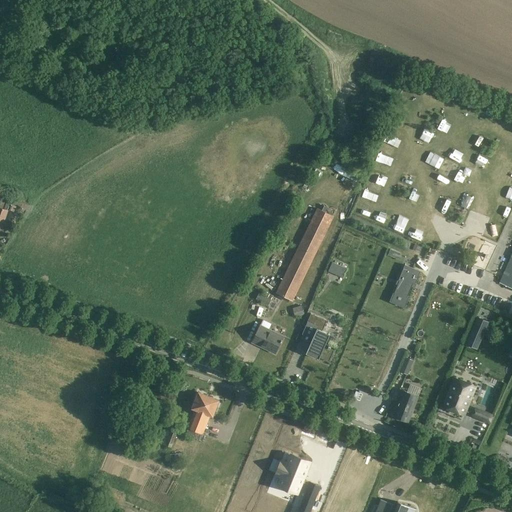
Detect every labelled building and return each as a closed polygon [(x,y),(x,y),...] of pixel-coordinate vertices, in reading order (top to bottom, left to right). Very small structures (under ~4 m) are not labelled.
[(444,118),(440,127),(449,131),(453,122),(444,118)] [(474,163),(484,168),(488,159),(478,154),(474,163)] [(329,160),(327,168),(357,179),(360,172),(329,160)] [(440,174),(436,184),(446,187),(450,178),(440,174)] [(458,205),(465,208),(471,194),(463,191),(458,205)] [(30,203),(20,198),(17,205),(27,210),(30,203)] [(331,209),(325,206),(322,210),(317,208),(276,293),(293,301),(334,216),(329,213),(331,209)] [(8,210),(0,207),(0,227),(2,229),(8,210)] [(423,230),(420,239),(429,242),(432,234),(423,230)] [(511,252),(499,282),(511,287),(511,252)] [(332,262),(328,271),(334,274),(338,264),(332,262)] [(394,293),(393,296),(398,298),(398,299),(400,300),(401,299),(406,301),(408,296),(412,287),(413,283),(415,283),(421,271),(405,265),(398,280),(399,281),(398,285),(394,293)] [(274,296),(261,289),(256,299),(269,306),(274,296)] [(305,314),(302,305),(293,308),(295,317),(305,314)] [(403,322),(406,314),(386,306),(383,314),(403,322)] [(317,326),(305,353),(318,359),(319,357),(328,361),(334,350),(324,345),(329,334),(321,330),(326,320),(310,313),(306,321),(317,326)] [(478,318),(466,344),(477,349),(488,322),(478,318)] [(283,337),(260,325),(252,342),(275,353),(283,337)] [(405,357),(399,371),(407,374),(413,360),(405,357)] [(464,414),(475,386),(455,378),(444,406),(464,414)] [(362,382),(357,395),(364,397),(369,385),(362,382)] [(397,405),(393,416),(408,422),(419,396),(403,390),(397,405)] [(219,399),(198,391),(191,408),(194,409),(185,433),(202,440),(204,433),(202,433),(209,415),(212,416),(219,399)] [(178,430),(166,425),(159,442),(172,447),(178,430)] [(184,461),(183,452),(169,454),(170,463),(184,461)] [(274,473),(273,473),(282,477),(279,486),(297,493),(302,482),(307,484),(300,503),(296,511),(309,511),(320,485),(309,481),(303,479),(310,462),(285,452),(285,453),(291,455),(288,463),(279,460),(278,460),(282,462),(277,474),(274,473)] [(378,507),(375,511),(415,511),(416,509),(415,510),(398,503),(398,502),(398,501),(395,508),(394,511),(391,509),(392,507),(389,511),(386,511),(378,509),(378,507)]
